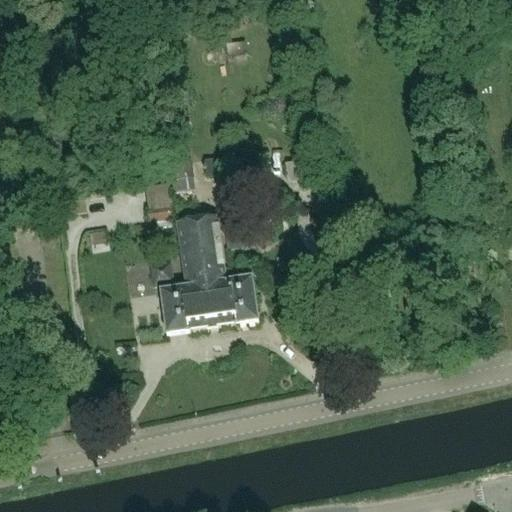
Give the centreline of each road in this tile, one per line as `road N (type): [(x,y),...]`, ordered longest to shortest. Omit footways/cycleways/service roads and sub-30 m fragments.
road 1 (tertiary): [(0,475),(511,374)]
road 2 (residential): [(376,511),(506,489)]
